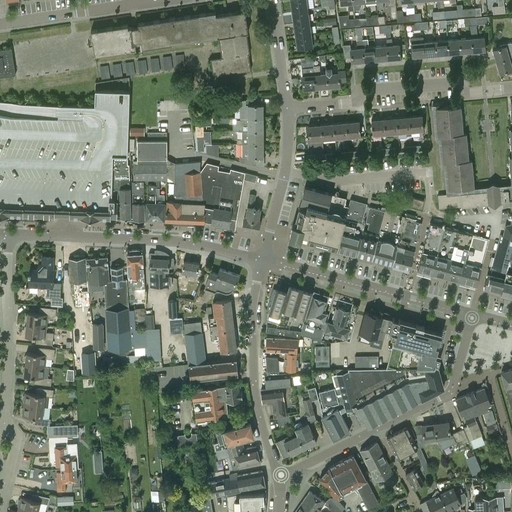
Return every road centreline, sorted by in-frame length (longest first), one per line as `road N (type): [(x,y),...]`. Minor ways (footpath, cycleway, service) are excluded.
road 1 (residential): [(263,259),(193,243),(8,234)]
road 2 (residential): [(287,109),(353,104),(367,91),(454,83),(468,93),(511,88)]
road 3 (residential): [(263,259),(253,299),(253,378),(279,477)]
road 4 (residential): [(472,314),(263,259)]
road 5 (residential): [(8,234),(4,430)]
road 6 (residential): [(164,0),(0,24)]
road 7 (residential): [(378,429),(450,392),(472,314)]
road 8 (residential): [(263,259),(286,160),(287,109)]
